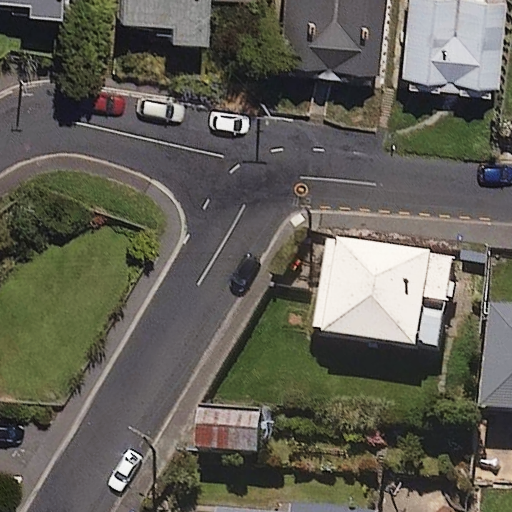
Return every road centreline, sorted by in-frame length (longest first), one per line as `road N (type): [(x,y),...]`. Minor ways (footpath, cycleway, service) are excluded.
road 1 (residential): [(266,179),(66,511)]
road 2 (residential): [(266,179),(220,154),(88,119),(38,120),(0,134)]
road 3 (residential): [(511,190),(266,179)]
